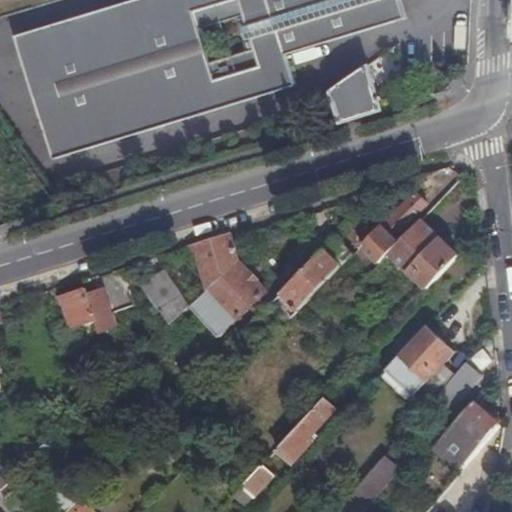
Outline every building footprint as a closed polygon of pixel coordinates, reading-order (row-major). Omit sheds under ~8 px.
[(406,16),(400,0),(134,0),(17,36),(54,157),(295,85),(286,54),(406,16)] [(369,65),(333,91),(342,121),(382,109),(369,65)] [(318,101),(303,111),(310,131),(327,126),(318,101)] [(414,190),(443,181),(440,171),(411,179),(414,190)] [(444,183),(443,181),(414,190),(415,191),(416,192),(444,183)] [(427,203),(416,192),(415,191),(364,246),(381,262),(383,261),(390,253),(400,243),(395,237),(398,234),(415,216),(416,216),(427,203)] [(409,271),(440,239),(421,220),(403,239),(400,243),(390,253),(406,268),(409,271)] [(241,261),(232,234),(197,245),(211,288),(241,261)] [(400,243),(403,239),(398,234),(395,237),(400,243)] [(355,255),(338,238),(283,293),(298,307),(296,310),(299,312),(329,281),(355,255)] [(429,289),(459,257),(440,239),(409,271),(429,289)] [(399,276),(406,268),(390,253),(383,261),(399,276)] [(270,291),(241,261),(211,288),(192,305),(220,337),(270,291)] [(172,324),(192,305),(186,297),(166,269),(142,285),(158,307),(172,324)] [(137,304),(132,289),(108,297),(105,289),(89,295),(87,288),(64,296),(74,328),(96,319),(101,332),(118,326),(113,312),(137,304)] [(457,352),(430,326),(388,371),(415,397),(416,396),(445,365),(457,352)] [(483,376),(467,362),(456,375),(428,407),(427,409),(442,422),(483,376)] [(428,407),(456,375),(445,365),(416,396),(428,407)] [(338,409),(326,398),(279,449),(293,463),(314,441),(311,438),(338,409)] [(462,469),(502,421),(477,399),(436,447),(462,469)] [(360,511),(399,469),(385,457),(372,473),(337,511),(360,511)] [(275,474),(265,464),(244,485),(254,495),(255,497),(275,474)] [(205,489),(216,499),(237,478),(224,467),(205,489)] [(244,485),(236,494),(246,503),(254,495),(244,485)] [(93,499),(87,492),(80,499),(81,500),(69,511),(94,511),(88,505),(93,499)]
